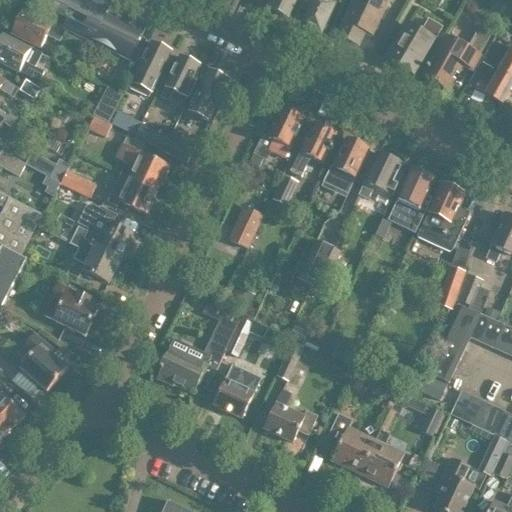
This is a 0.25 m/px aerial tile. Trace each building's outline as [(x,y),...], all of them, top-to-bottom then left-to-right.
[(57,14),(54,20),(53,22),(132,62),(144,39),(138,37),(139,34),(103,16),(109,5),(108,4),(108,5),(98,0),(33,0),(33,2),(57,14)] [(271,0),(269,5),(288,14),(294,0),(271,0)] [(313,0),(303,21),(321,30),(336,0),(313,0)] [(351,0),(335,34),(357,44),(364,31),(369,34),(371,34),(387,0),(351,0)] [(51,25),(51,24),(22,10),(11,33),(40,47),(46,36),(59,42),(61,39),(64,32),(51,25)] [(387,58),(413,73),(441,26),(429,19),(421,32),(407,24),(387,58)] [(81,40),(64,32),(61,39),(78,47),(81,40)] [(446,89),(460,65),(470,71),(491,38),(481,32),(470,50),(449,37),(425,76),(427,77),(426,78),(427,82),(433,85),(436,85),(437,83),(446,89)] [(32,49),(31,51),(3,35),(0,40),(0,61),(31,78),(32,77),(39,81),(44,71),(35,67),(42,54),(32,49)] [(489,53),(504,60),(498,70),(511,78),(511,46),(510,49),(496,41),(489,53)] [(127,88),(147,97),(169,52),(150,42),(127,88)] [(188,97),(197,79),(193,77),(199,65),(179,55),(159,96),(168,101),(174,90),(188,97)] [(476,68),(488,75),(493,67),(481,59),(476,68)] [(212,123),(219,109),(214,107),(227,78),(208,69),(194,99),(188,111),(212,123)] [(511,78),(498,70),(490,85),(479,79),(474,89),(484,94),(501,103),(511,83),(511,78)] [(0,90),(9,97),(15,88),(0,77),(0,90)] [(19,90),(29,95),(35,85),(25,79),(19,90)] [(113,114),(122,97),(107,89),(98,106),(113,114)] [(269,149),(284,157),(302,117),(280,107),(267,134),(262,132),(252,152),(264,158),(269,149)] [(101,113),(99,118),(107,122),(109,118),(101,113)] [(9,114),(2,122),(9,127),(16,119),(9,114)] [(105,137),(111,124),(107,122),(99,118),(93,115),(86,127),(105,137)] [(122,128),(133,134),(139,123),(127,117),(122,128)] [(136,136),(163,150),(173,128),(164,123),(159,134),(141,125),(136,136)] [(290,171),(301,176),(310,155),(322,161),(335,133),(312,123),(290,171)] [(173,128),(163,150),(187,162),(193,150),(178,143),(183,132),(173,128)] [(330,166),(323,182),(346,193),(354,177),(355,177),(368,149),(365,147),(365,145),(359,142),(357,144),(345,138),(332,166),(330,166)] [(130,177),(158,190),(170,165),(122,142),(114,158),(134,168),(130,177)] [(0,167),(17,176),(23,165),(0,151),(0,167)] [(23,165),(57,184),(58,183),(64,170),(65,170),(31,151),(23,165)] [(392,196),(402,175),(396,173),(401,164),(378,153),(357,195),(367,200),(373,187),(392,196)] [(426,195),(433,179),(411,169),(389,216),(390,217),(391,215),(397,220),(404,223),(411,225),(409,229),(415,232),(431,198),(426,195)] [(58,183),(88,197),(94,184),(64,170),(58,183)] [(158,190),(130,177),(119,172),(110,190),(121,195),(118,202),(145,215),(158,190)] [(282,174),(271,198),(283,204),(295,180),(282,174)] [(467,214),(456,209),(463,193),(441,183),(416,235),(451,251),(469,212),(468,212),(467,214)] [(0,205),(3,207),(0,211),(0,246),(20,256),(41,214),(8,197),(9,196),(0,191),(0,205)] [(228,238),(246,247),(261,214),(252,209),(243,206),(235,225),(228,238)] [(95,245),(120,258),(125,248),(129,249),(136,236),(137,235),(112,223),(116,216),(100,207),(88,230),(84,239),(95,245)] [(511,217),(504,214),(485,258),(495,262),(501,250),(511,254),(511,217)] [(59,239),(69,244),(78,225),(68,220),(64,229),(59,239)] [(382,237),(388,223),(380,220),(374,233),(382,237)] [(54,223),(49,233),(59,239),(64,229),(54,223)] [(78,225),(69,244),(79,249),(88,230),(78,225)] [(313,280),(328,247),(315,241),(299,274),(313,280)] [(107,283),(120,258),(95,245),(82,270),(107,283)] [(0,309),(25,258),(20,256),(0,246),(0,309)] [(339,252),(328,247),(313,280),(323,285),(339,252)] [(454,255),(450,267),(464,271),(468,260),(454,255)] [(451,307),(464,271),(450,267),(438,302),(451,307)] [(470,306),(481,279),(469,274),(458,300),(470,306)] [(97,308),(80,300),(82,296),(56,284),(42,316),(84,335),(97,308)] [(253,295),(236,287),(229,302),(246,310),(253,295)] [(472,331),(480,314),(457,304),(442,338),(464,348),(469,337),(480,342),(483,335),(472,331)] [(486,305),(483,312),(494,317),(497,309),(486,305)] [(499,328),(501,323),(480,314),(472,331),(483,335),(480,342),(491,346),(499,328)] [(172,338),(158,368),(160,369),(155,379),(171,386),(173,383),(193,392),(206,365),(215,370),(235,326),(219,319),(203,352),(172,338)] [(511,328),(501,323),(499,328),(491,346),(502,351),(511,328)] [(511,355),(511,328),(502,351),(511,355)] [(235,330),(224,351),(235,356),(245,334),(235,330)] [(31,354),(20,367),(47,391),(67,368),(52,355),(55,351),(34,333),(22,347),(31,354)] [(318,350),(336,359),(343,345),(325,336),(318,350)] [(464,348),(442,338),(433,358),(455,368),(464,348)] [(285,380),(300,349),(290,345),(276,375),(285,380)] [(455,368),(433,358),(427,371),(449,381),(455,368)] [(230,366),(212,404),(241,418),(260,378),(231,364),(230,366)] [(347,384),(359,389),(365,376),(353,370),(347,384)] [(412,392),(421,376),(410,371),(402,387),(412,392)] [(420,389),(442,399),(447,388),(426,378),(420,389)] [(284,408),(290,394),(281,390),(263,428),(293,442),(299,429),(308,433),(317,413),(308,409),(304,417),(284,408)] [(399,391),(391,409),(396,412),(399,413),(401,409),(407,395),(399,391)] [(473,396),(462,391),(451,414),(462,420),(473,396)] [(0,427),(7,434),(25,415),(2,393),(0,395),(0,427)] [(473,396),(462,420),(472,424),(483,401),(473,396)] [(472,424),(483,430),(494,406),(483,401),(472,424)] [(379,417),(391,423),(396,412),(391,409),(384,406),(379,417)] [(483,430),(494,434),(505,411),(494,406),(483,430)] [(419,430),(431,436),(441,413),(429,407),(419,430)] [(505,440),(511,424),(511,414),(505,411),(494,434),(505,440)] [(325,440),(338,446),(332,460),(360,473),(376,440),(347,427),(351,418),(338,412),(325,440)] [(391,423),(379,417),(375,426),(381,429),(386,432),(391,423)] [(381,429),(376,440),(360,473),(389,486),(404,454),(385,445),(390,434),(386,432),(381,429)] [(511,456),(511,451),(506,448),(503,454),(511,458),(511,456)] [(511,458),(503,454),(494,472),(504,477),(511,459),(511,458)] [(439,485),(443,487),(433,508),(441,511),(461,511),(474,487),(479,490),(486,475),(451,458),(439,485)] [(487,511),(511,511),(511,494),(506,507),(492,501),(487,511)] [(192,511),(166,500),(161,511),(192,511)]
